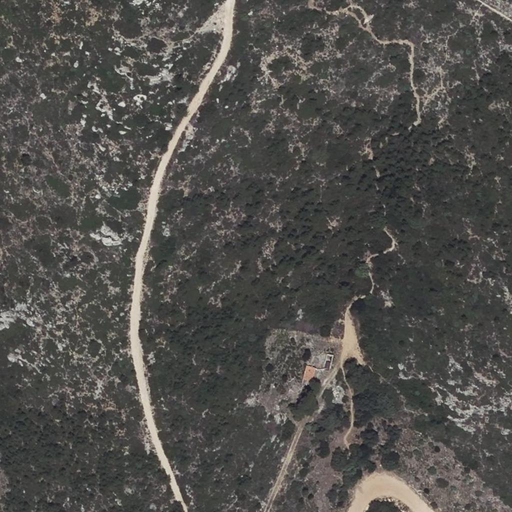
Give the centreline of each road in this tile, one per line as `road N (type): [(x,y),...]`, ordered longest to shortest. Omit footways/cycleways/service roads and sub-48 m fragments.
road 1 (track): [(235,0),(211,82),(161,166),(130,344),(182,511)]
road 2 (track): [(344,361),(315,396),(268,511)]
